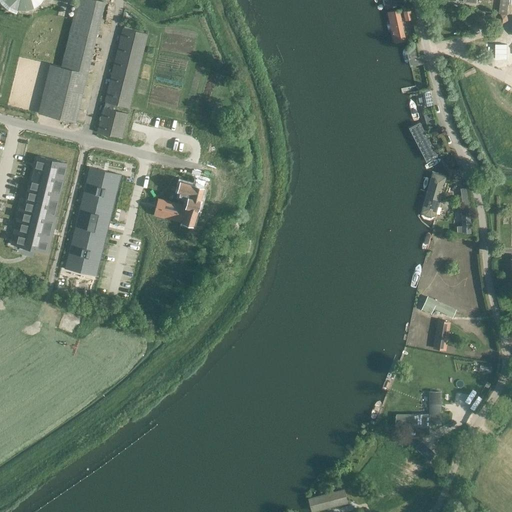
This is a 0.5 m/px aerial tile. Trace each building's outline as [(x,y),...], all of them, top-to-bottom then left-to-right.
[(0,0),(3,4),(8,9),(16,13),(24,13),(32,11),(39,6),(42,0),(0,0)] [(101,0),(76,0),(61,67),(49,65),(37,113),(72,121),(101,0)] [(381,0),(383,8),(396,6),(395,0),(381,0)] [(507,0),(498,0),(497,14),(506,14),(507,0)] [(386,11),(392,43),(406,40),(399,8),(386,11)] [(404,16),(409,23),(414,19),(409,13),(404,16)] [(122,28),(104,103),(128,109),(146,34),(122,28)] [(485,40),(485,51),(510,51),(510,40),(485,40)] [(395,52),(400,87),(413,84),(407,50),(395,52)] [(418,102),(405,105),(412,135),(424,133),(418,102)] [(103,107),(97,132),(122,138),(128,114),(113,110),(114,105),(105,103),(104,108),(103,107)] [(64,268),(95,275),(123,159),(92,152),(64,268)] [(21,208),(12,244),(47,253),(56,217),(55,216),(68,163),(37,156),(24,208),(21,208)] [(447,177),(432,173),(420,216),(435,220),(447,177)] [(196,210),(198,210),(201,202),(199,201),(203,183),(195,181),(194,186),(180,182),(177,192),(180,192),(179,196),(187,199),(185,207),(188,207),(183,224),(192,226),(196,210)] [(253,241),(240,241),(240,254),(253,254),(253,241)] [(225,256),(213,255),(212,264),(224,265),(225,256)] [(428,297),(422,309),(431,314),(434,308),(452,317),(456,310),(428,297)] [(448,323),(438,321),(433,348),(443,350),(448,323)] [(440,392),(429,392),(429,423),(439,423),(440,392)] [(428,427),(429,414),(396,414),(395,426),(428,427)] [(344,490),(307,499),(310,511),(314,511),(347,503),(344,490)]
